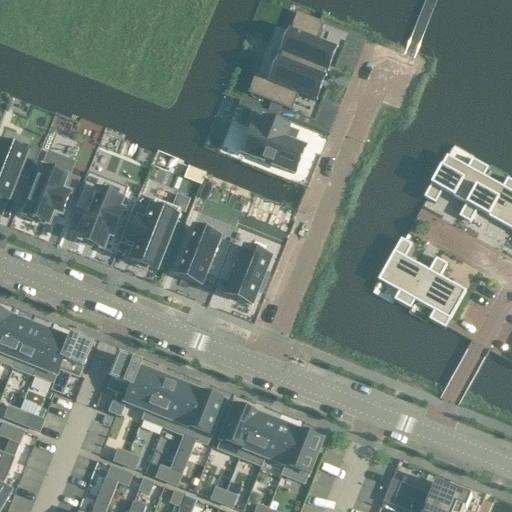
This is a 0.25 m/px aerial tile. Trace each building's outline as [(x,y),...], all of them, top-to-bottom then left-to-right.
[(283,31),(275,52),(319,69),(321,65),(329,43),(323,41),(323,40),(322,39),(322,40),(314,37),(314,36),(313,36),(313,37),(311,36),(318,18),(317,18),(314,16),(314,17),(313,17),(303,13),(293,9),(292,9),(291,10),(288,17),(286,25),(285,26),(283,31)] [(244,82),(242,88),(265,97),(276,102),(285,105),(292,89),(309,95),(319,69),(275,52),(265,75),(265,76),(250,71),(245,83),(244,82)] [(246,122),(236,148),(288,169),(299,143),(287,138),(292,127),(258,114),(254,125),(246,122)] [(0,195),(2,196),(12,170),(23,174),(35,145),(22,140),(20,147),(0,139),(0,195)] [(28,184),(18,210),(44,221),(48,209),(57,213),(73,174),(63,171),(67,161),(41,151),(34,168),(32,167),(26,183),(28,184)] [(425,180),(418,192),(419,193),(429,198),(436,186),(460,199),(461,200),(477,171),(478,171),(482,163),(466,154),(462,162),(441,151),(425,180)] [(460,199),(453,211),(464,218),(471,205),(496,219),(511,190),(511,189),(511,179),(501,173),(497,182),(478,171),(477,171),(461,200),(460,199)] [(77,180),(67,205),(80,210),(70,234),(98,245),(103,231),(107,233),(118,205),(114,204),(122,183),(95,172),(90,185),(77,180)] [(511,189),(511,190),(496,219),(511,227),(511,189)] [(129,201),(114,238),(129,243),(124,255),(151,265),(174,206),(178,207),(183,195),(171,191),(168,201),(149,195),(145,206),(129,201)] [(188,222),(169,271),(195,281),(197,275),(199,269),(211,274),(225,239),(213,235),(214,233),(188,222)] [(388,246),(372,275),(393,286),(388,295),(404,304),(409,295),(408,295),(424,266),(423,265),(399,252),(406,240),(396,234),(395,234),(388,246)] [(226,240),(212,274),(224,279),(222,285),(220,291),(246,301),(251,286),(255,288),(263,269),(259,268),(265,253),(239,242),(238,245),(226,240)] [(424,266),(408,295),(409,295),(427,306),(423,314),(439,323),(440,321),(444,315),(460,286),(434,272),(441,259),(430,253),(423,265),(424,266)] [(4,313),(0,322),(0,360),(7,363),(24,321),(4,313)] [(24,321),(7,363),(27,371),(44,329),(24,321)] [(44,329),(27,371),(47,379),(49,375),(51,370),(52,371),(54,366),(53,366),(64,337),(63,336),(44,329)] [(51,370),(49,375),(60,379),(63,370),(74,374),(87,341),(65,332),(63,336),(64,337),(53,366),(54,366),(52,371),(51,370)] [(114,352),(101,385),(112,389),(108,398),(107,398),(103,408),(114,412),(120,398),(135,360),(114,352)] [(135,360),(120,398),(139,405),(136,415),(153,372),(134,365),(136,360),(135,360)] [(153,372),(136,415),(158,423),(176,377),(162,371),(160,375),(153,372)] [(47,379),(45,385),(57,389),(61,379),(60,379),(49,375),(47,379)] [(176,377),(158,423),(178,432),(179,432),(196,389),(189,386),(190,382),(176,377)] [(165,466),(176,470),(189,436),(201,440),(219,394),(205,388),(204,392),(196,389),(179,432),(178,432),(165,466)] [(230,398),(212,445),(234,454),(251,411),(243,408),(244,404),(230,398)] [(3,402),(0,409),(0,413),(9,417),(14,406),(3,402)] [(14,406),(9,417),(19,421),(34,427),(38,415),(24,410),(14,406)] [(99,410),(96,417),(103,420),(105,413),(99,410)] [(251,411),(234,454),(256,462),(259,453),(273,415),(259,410),(258,414),(251,411)] [(273,415),(259,453),(279,461),(280,461),(293,428),(286,425),(288,421),(273,415)] [(8,424),(3,435),(14,439),(18,428),(8,424)] [(279,461),(275,470),(298,479),(317,433),(303,427),(301,431),(293,428),(280,461),(279,461)] [(113,445),(108,457),(118,461),(123,449),(113,445)] [(0,493),(4,487),(0,484),(0,473),(2,471),(9,453),(0,449),(0,493)] [(123,449),(118,461),(129,465),(133,454),(123,449)] [(74,511),(73,511),(98,511),(100,508),(112,478),(111,478),(116,466),(106,462),(101,473),(89,504),(86,511),(74,511)] [(155,462),(150,473),(161,477),(165,466),(155,462)] [(116,466),(111,478),(112,478),(122,482),(126,470),(116,466)] [(165,466),(161,477),(171,482),(176,470),(165,466)] [(137,475),(132,486),(143,490),(147,479),(137,475)] [(386,475),(382,486),(447,511),(457,511),(460,505),(465,492),(462,490),(463,487),(450,482),(449,485),(429,478),(420,500),(391,489),(395,479),(386,475)] [(210,484),(205,495),(216,499),(220,488),(210,484)] [(447,511),(382,486),(377,497),(387,501),(406,509),(404,511),(447,511)] [(169,487),(164,499),(174,503),(175,503),(179,491),(169,487)] [(220,488),(216,499),(226,503),(231,492),(220,488)] [(183,511),(190,496),(180,492),(179,491),(175,503),(174,503),(170,511),(183,511)] [(135,511),(139,502),(127,498),(121,511),(135,511)] [(252,500),(248,511),(259,511),(263,505),(252,500)]
